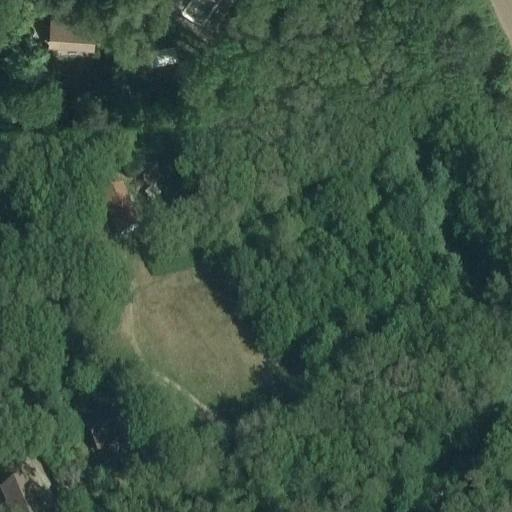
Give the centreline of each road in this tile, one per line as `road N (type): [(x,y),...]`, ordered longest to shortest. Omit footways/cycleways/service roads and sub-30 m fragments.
road 1 (track): [(511,331),(466,345),(342,423),(248,433),(138,511)]
road 2 (track): [(248,433),(165,378),(118,361),(0,358)]
